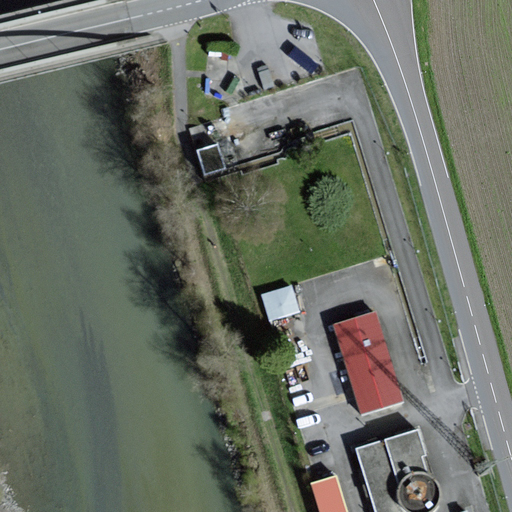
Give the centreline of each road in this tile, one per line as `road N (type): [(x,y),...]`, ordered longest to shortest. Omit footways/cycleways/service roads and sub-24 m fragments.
road 1 (track): [(177,0),(180,118),(294,511)]
road 2 (tertiary): [(511,458),(417,121),(374,0)]
road 3 (tertiary): [(200,0),(0,49)]
